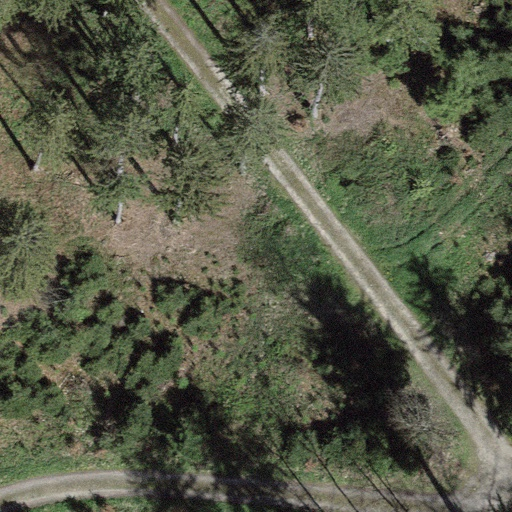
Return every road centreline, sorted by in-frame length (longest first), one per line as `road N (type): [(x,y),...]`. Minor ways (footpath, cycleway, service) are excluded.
road 1 (track): [(511,497),(502,444),(152,0)]
road 2 (track): [(305,511),(74,492),(0,508)]
